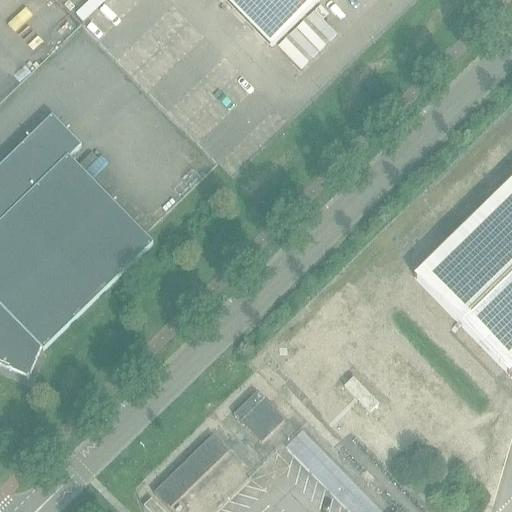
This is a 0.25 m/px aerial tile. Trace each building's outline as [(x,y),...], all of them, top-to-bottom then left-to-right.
[(224,0),(271,48),(320,0),(224,0)] [(313,14),(278,47),(301,70),(335,37),(313,14)] [(42,353),(152,246),(68,160),(80,148),(51,118),(0,167),(0,367),(28,380),(40,351),(42,353)] [(511,182),(413,279),(507,375),(511,370),(511,182)] [(260,445),(283,423),(256,395),(233,417),(260,445)] [(283,449),(345,511),(378,511),(300,432),(283,449)] [(168,511),(227,454),(211,438),(153,495),(168,511)]
